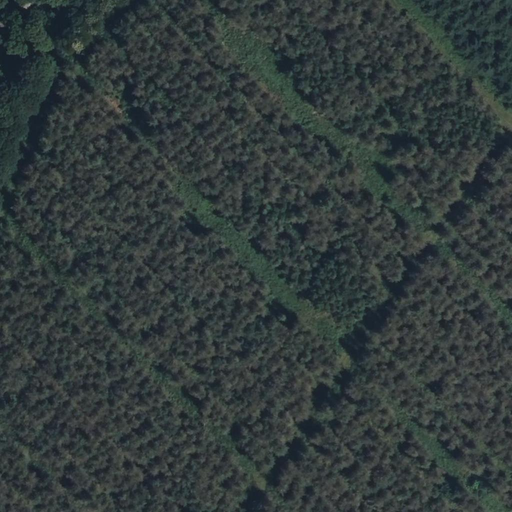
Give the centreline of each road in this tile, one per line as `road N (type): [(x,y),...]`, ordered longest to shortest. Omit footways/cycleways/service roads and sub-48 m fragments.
road 1 (track): [(239,511),(508,117)]
road 2 (track): [(67,8),(39,49),(49,56),(48,82),(0,208)]
road 3 (track): [(511,121),(397,0)]
